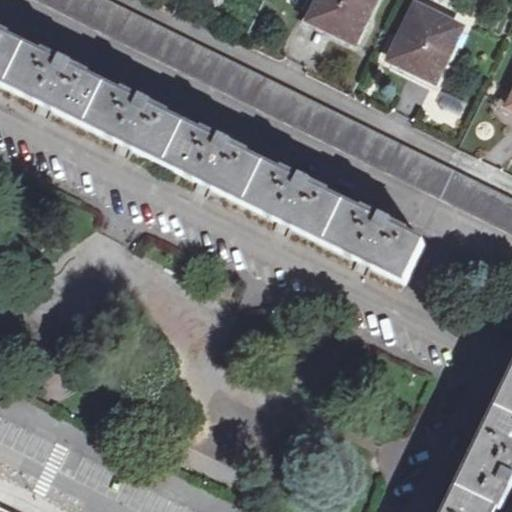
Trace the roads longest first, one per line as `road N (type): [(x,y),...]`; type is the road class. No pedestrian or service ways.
road 1 (residential): [(0,117),(483,358),(411,511)]
road 2 (residential): [(0,456),(113,511)]
